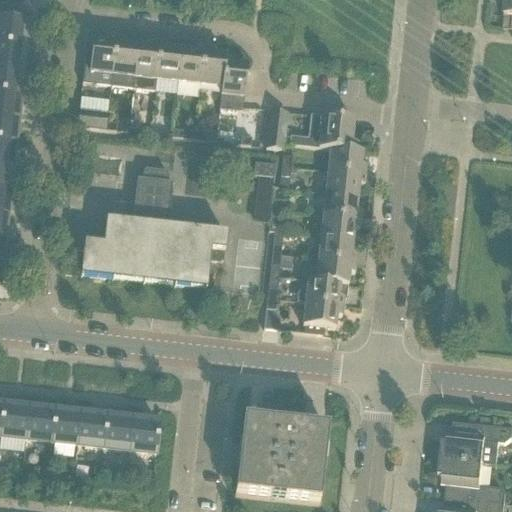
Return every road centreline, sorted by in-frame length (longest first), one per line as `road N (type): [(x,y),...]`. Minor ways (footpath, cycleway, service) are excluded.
road 1 (residential): [(408,121),(258,101),(256,48),(224,35),(65,19)]
road 2 (unclassified): [(65,19),(26,334)]
road 3 (residential): [(384,381),(408,121)]
road 4 (residential): [(384,381),(198,361)]
road 5 (residential): [(198,361),(26,334)]
road 6 (residential): [(182,511),(198,361)]
road 7 (residential): [(371,511),(384,381)]
road 8 (residential): [(511,394),(384,381)]
